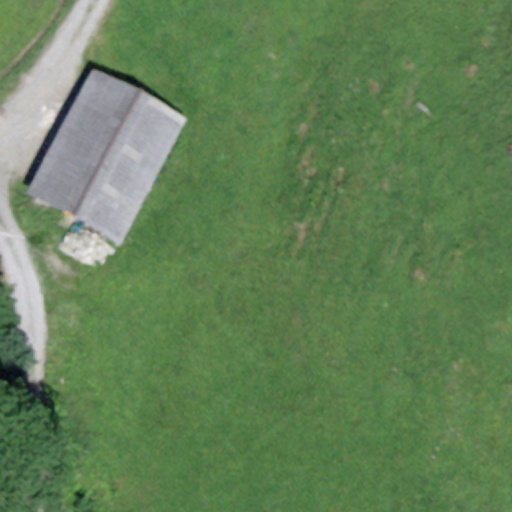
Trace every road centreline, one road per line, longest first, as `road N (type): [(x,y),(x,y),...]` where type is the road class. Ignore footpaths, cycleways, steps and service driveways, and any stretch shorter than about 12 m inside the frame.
road 1 (track): [(0,221),(31,334),(31,417),(54,511)]
road 2 (track): [(0,158),(96,0)]
